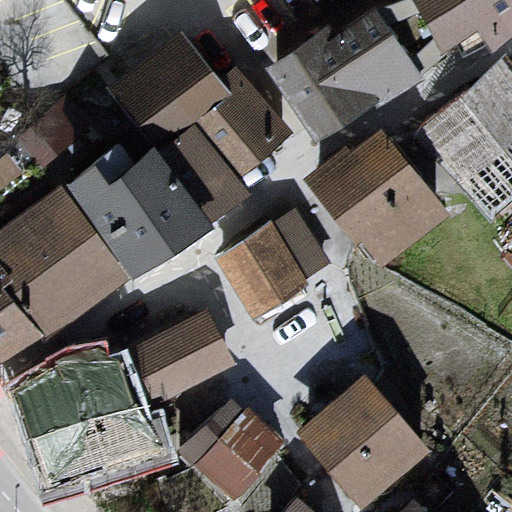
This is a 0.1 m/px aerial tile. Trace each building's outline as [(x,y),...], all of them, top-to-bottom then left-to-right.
[(511,5),(508,0),(384,0),(408,56),(511,7),(511,5)] [(354,8),(237,66),(287,151),(400,84),(354,8)] [(164,47),(88,93),(109,137),(128,164),(174,143),(212,186),(269,138),(222,79),(199,90),(164,47)] [(511,70),(502,57),(422,129),(494,214),(511,196),(511,70)] [(311,177),(375,260),(439,211),(375,128),(311,177)] [(41,180),(34,202),(100,283),(225,202),(212,186),(174,143),(128,164),(109,137),(41,180)] [(34,202),(0,225),(0,355),(104,287),(100,283),(34,202)] [(293,206),(212,254),(249,317),(274,299),(279,308),(305,294),(297,281),(330,262),(293,206)] [(205,312),(123,357),(140,415),(230,363),(205,312)] [(140,415),(123,357),(96,358),(93,349),(54,361),(50,369),(14,388),(47,488),(162,451),(140,415)] [(363,375),(298,432),(361,504),(427,447),(363,375)] [(237,401),(186,458),(229,496),(280,440),(237,401)] [(308,511),(296,499),(282,511),(308,511)] [(423,511),(413,502),(404,511),(423,511)]
